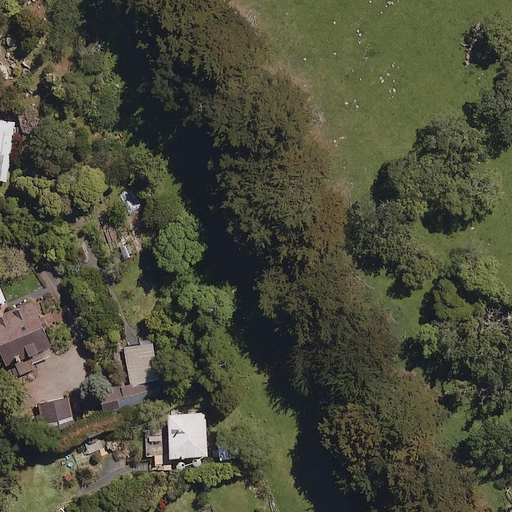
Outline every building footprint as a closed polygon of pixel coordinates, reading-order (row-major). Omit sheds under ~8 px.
[(0,181),(7,182),(16,122),(0,119),(0,181)] [(55,355),(34,303),(0,316),(0,346),(8,367),(17,364),(21,376),(33,371),(31,365),(55,355)] [(107,414),(163,397),(154,343),(126,348),(133,385),(101,393),(107,414)] [(73,424),(68,399),(40,404),(46,429),(73,424)] [(206,413),(169,415),(172,459),(209,456),(206,413)]
